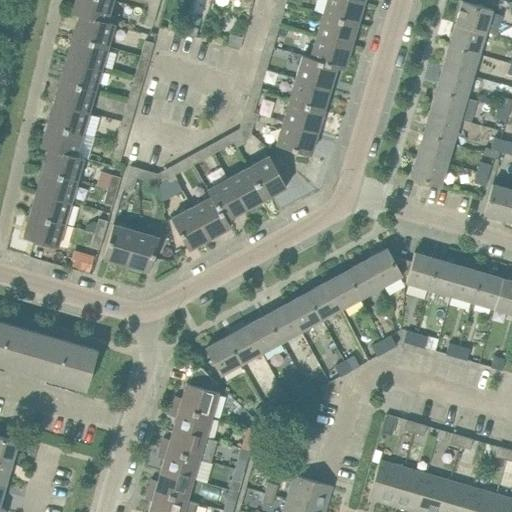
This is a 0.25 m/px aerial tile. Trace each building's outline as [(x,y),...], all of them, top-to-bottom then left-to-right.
[(106,22),(106,21),(112,0),(74,0),(71,12),(79,15),(79,14),(106,22)] [(156,12),(159,0),(150,0),(147,10),(156,12)] [(357,24),(363,2),(355,0),(326,0),(322,14),(357,24)] [(462,0),(455,23),(485,32),(491,9),(462,0)] [(283,11),(274,8),(270,22),(279,25),(283,11)] [(152,26),(156,12),(147,10),(143,24),(152,26)] [(114,23),(106,21),(106,22),(79,14),(79,15),(73,36),(107,46),(114,23)] [(350,46),(357,24),(322,14),(316,36),(350,46)] [(186,15),(184,24),(198,28),(200,19),(186,15)] [(181,33),(184,24),(170,20),(167,29),(181,33)] [(274,39),(279,25),(270,22),(266,36),(274,39)] [(485,32),(455,23),(449,45),(478,54),(485,32)] [(198,28),(184,24),(181,33),(195,37),(198,28)] [(239,49),(243,37),(230,33),(227,46),(239,49)] [(101,68),(107,46),(73,36),(66,58),(101,68)] [(344,69),(350,46),(316,36),(309,57),(309,58),(336,66),(336,67),(344,69)] [(150,57),(154,43),(145,40),(141,54),(150,57)] [(478,54),(449,45),(442,67),(472,75),(478,54)] [(270,55),(261,52),(257,66),(266,69),(270,55)] [(145,71),(150,57),(141,54),(136,68),(145,71)] [(330,88),(336,67),(336,66),(309,58),(309,57),(302,55),(295,78),(330,88)] [(101,68),(66,58),(60,80),(95,90),(101,68)] [(262,83),(266,69),(257,66),(253,80),(262,83)] [(465,97),(472,75),(442,67),(436,89),(465,97)] [(324,110),(330,88),(295,78),(289,99),(324,110)] [(95,90),(60,80),(54,102),(88,112),(95,90)] [(136,101),(141,87),(132,85),(128,99),(136,101)] [(459,119),(465,97),(436,89),(429,110),(459,119)] [(257,98),(248,96),(244,110),(253,112),(257,98)] [(509,110),(511,100),(501,96),(498,107),(509,110)] [(132,115),(136,101),(128,99),(124,113),(132,115)] [(317,132),(324,110),(289,99),(283,121),(317,132)] [(88,112),(54,102),(47,124),(82,134),(88,112)] [(506,120),(509,110),(498,107),(494,117),(506,120)] [(259,114),(253,112),(244,110),(242,119),(256,123),(259,114)] [(453,141),(459,119),(429,110),(423,132),(453,141)] [(310,154),(317,132),(283,121),(276,144),(310,154)] [(82,134),(47,124),(41,146),(48,149),(48,148),(75,156),(76,155),(82,134)] [(124,145),(128,131),(119,129),(115,143),(124,145)] [(244,142),(237,129),(229,134),(234,142),(236,147),(244,142)] [(446,163),(453,141),(423,132),(417,154),(446,163)] [(234,142),(229,134),(217,141),(221,149),(234,142)] [(501,151),(504,140),(494,137),(490,148),(501,151)] [(511,154),(511,152),(511,142),(504,140),(501,151),(511,154)] [(120,160),(124,145),(115,143),(111,157),(120,160)] [(83,157),(76,155),(75,156),(48,148),(48,149),(42,170),(77,180),(83,157)] [(207,157),(202,148),(189,156),(194,164),(207,157)] [(439,186),(446,163),(417,154),(410,177),(439,186)] [(269,155),(251,165),(248,167),(265,198),(286,187),(269,155)] [(194,164),(189,156),(177,163),(181,171),(194,164)] [(313,158),(310,169),(317,171),(320,161),(313,158)] [(479,161),(476,172),(488,175),(491,165),(479,161)] [(130,165),(127,176),(136,179),(141,180),(144,170),(130,165)] [(177,179),(170,166),(161,171),(169,184),(177,179)] [(265,198),(248,167),(228,177),(245,209),(265,198)] [(77,180),(42,170),(36,192),(70,202),(77,180)] [(485,185),(488,175),(476,172),(473,182),(485,185)] [(116,191),(120,177),(111,174),(107,188),(116,191)] [(126,179),(123,188),(132,191),(136,179),(127,176),(126,179)] [(245,209),(228,177),(207,189),(210,196),(212,195),(225,220),(226,220),(245,209)] [(506,220),(511,199),(511,189),(492,184),(483,213),(506,220)] [(112,205),(116,191),(107,188),(103,202),(112,205)] [(70,202),(36,192),(29,214),(64,224),(70,202)] [(230,227),(226,220),(225,220),(212,195),(210,196),(192,206),(209,238),(230,227)] [(209,238),(192,206),(171,218),(188,250),(209,238)] [(64,224),(29,214),(23,236),(57,247),(64,224)] [(98,218),(94,232),(103,235),(107,221),(98,218)] [(125,265),(136,230),(113,223),(103,258),(125,265)] [(158,237),(136,230),(125,265),(148,272),(158,237)] [(99,249),(103,235),(94,232),(90,246),(99,249)] [(387,248),(366,259),(381,286),(402,275),(401,273),(407,275),(411,261),(391,255),(387,248)] [(428,288),(437,259),(414,252),(411,261),(407,275),(405,282),(428,288)] [(381,286),(366,259),(346,270),(361,297),(381,286)] [(450,295),(459,265),(437,259),(428,288),(429,289),(425,302),(445,308),(449,294),(450,295)] [(472,301),(481,272),(459,265),(450,295),(472,301)] [(361,297),(346,270),(326,281),(341,308),(361,297)] [(494,307),(502,278),(481,272),(472,301),(494,307)] [(511,280),(502,278),(494,307),(511,312),(511,280)] [(341,308),(326,281),(306,292),(321,319),(341,308)] [(321,319),(306,292),(286,303),(301,330),(321,319)] [(301,330),(286,303),(266,314),(281,341),(301,330)] [(281,341),(266,314),(246,325),(261,352),(281,341)] [(85,389),(97,349),(0,321),(0,363),(70,384),(72,378),(86,382),(84,388),(85,389)] [(261,352),(246,325),(226,336),(241,363),(261,352)] [(413,344),(417,333),(406,330),(403,341),(413,344)] [(427,336),(417,333),(413,344),(424,348),(427,336)] [(390,335),(381,340),(386,351),(396,345),(390,335)] [(241,363),(226,336),(205,348),(215,365),(220,375),(241,363)] [(386,351),(381,340),(371,346),(377,356),(386,351)] [(456,357),(459,345),(449,342),(445,354),(456,357)] [(470,348),(459,345),(456,357),(466,360),(470,348)] [(353,355),(344,361),(349,371),(359,366),(353,355)] [(501,370),(504,359),(494,356),(490,367),(501,370)] [(349,371),(344,361),(334,366),(340,376),(349,371)] [(210,390),(213,379),(200,367),(192,372),(188,383),(186,383),(181,398),(175,396),(172,406),(211,417),(218,392),(210,390)] [(313,377),(304,383),(309,393),(319,388),(313,377)] [(291,390),(297,400),(309,393),(304,383),(291,390)] [(270,414),(290,404),(284,393),(274,399),(264,404),(270,414)] [(270,414),(264,404),(255,409),(260,420),(270,414)] [(206,434),(211,417),(172,406),(169,415),(176,417),(171,431),(187,436),(189,429),(206,434)] [(413,432),(416,422),(406,419),(403,429),(413,432)] [(423,435),(426,425),(416,422),(413,432),(423,435)] [(252,442),(255,429),(247,427),(243,440),(252,442)] [(160,447),(199,458),(210,462),(217,437),(206,434),(189,429),(187,436),(171,431),(169,439),(163,437),(160,447)] [(459,446),(462,436),(452,433),(449,443),(459,446)] [(0,460),(11,464),(17,441),(0,436),(0,460)] [(469,449),(472,439),(462,436),(459,446),(469,449)] [(505,459),(508,449),(498,446),(495,456),(505,459)] [(193,476),(199,458),(160,447),(157,456),(164,458),(159,473),(175,477),(177,471),(193,476)] [(243,471),(246,461),(247,459),(238,456),(236,463),(228,461),(227,466),(235,469),(243,471)] [(0,484),(4,486),(11,464),(0,460),(0,484)] [(392,505),(403,467),(379,460),(368,498),(392,505)] [(415,511),(426,473),(403,467),(392,505),(415,511)] [(238,492),(243,471),(235,469),(229,490),(238,492)] [(186,500),(193,476),(177,471),(175,477),(159,473),(157,481),(151,479),(148,489),(186,500)] [(416,511),(440,511),(449,480),(426,473),(415,511),(416,511)] [(324,510),(331,485),(293,474),(286,498),(324,510)] [(263,492),(267,480),(255,477),(254,481),(248,479),(246,487),(263,492)] [(465,511),(472,487),(449,480),(440,511),(465,511)] [(274,495),(277,485),(267,482),(264,492),(274,495)] [(490,511),(495,494),(472,487),(465,511),(490,511)] [(186,500),(148,489),(145,498),(151,500),(147,511),(194,511),(198,503),(186,500)] [(229,511),(231,511),(235,500),(238,492),(229,490),(224,505),(215,503),(214,508),(223,510),(229,511)] [(271,505),(274,495),(264,492),(261,502),(271,505)] [(511,511),(511,498),(495,494),(490,511),(511,511)] [(323,511),(324,510),(286,498),(282,511),(323,511)]
